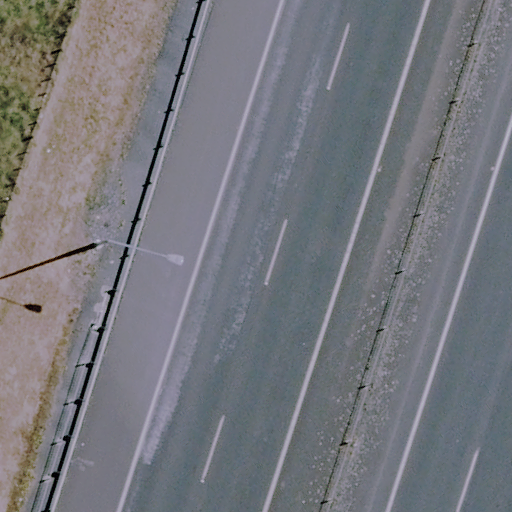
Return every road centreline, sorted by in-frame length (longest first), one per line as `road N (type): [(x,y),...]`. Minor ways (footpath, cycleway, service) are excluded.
road 1 (motorway): [(198,511),(357,0)]
road 2 (motorway): [(511,345),(458,511)]
